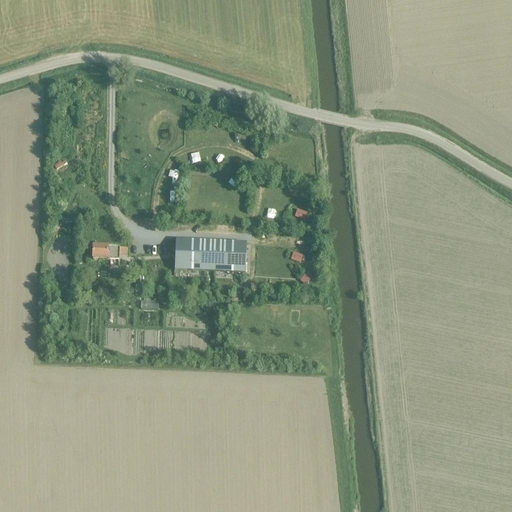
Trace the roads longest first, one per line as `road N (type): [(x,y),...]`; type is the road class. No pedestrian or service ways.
road 1 (unclassified): [(0,82),(68,63),(114,61),(314,115)]
road 2 (unclassified): [(347,124),(426,135),(511,184)]
